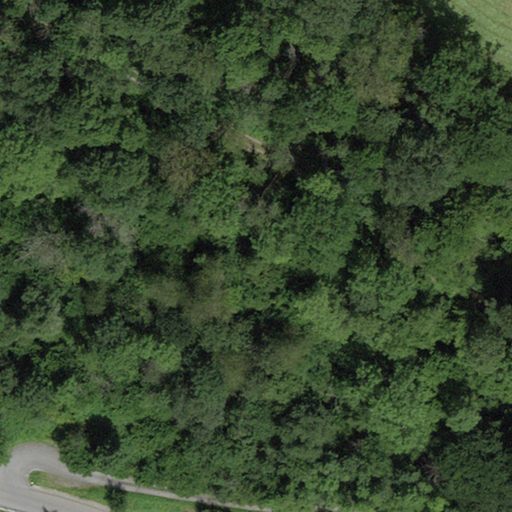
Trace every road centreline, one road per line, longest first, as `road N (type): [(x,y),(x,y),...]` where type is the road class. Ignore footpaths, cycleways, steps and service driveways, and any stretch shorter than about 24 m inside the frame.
road 1 (track): [(511,320),(452,291),(248,144),(24,0)]
road 2 (primary): [(80,0),(511,345)]
